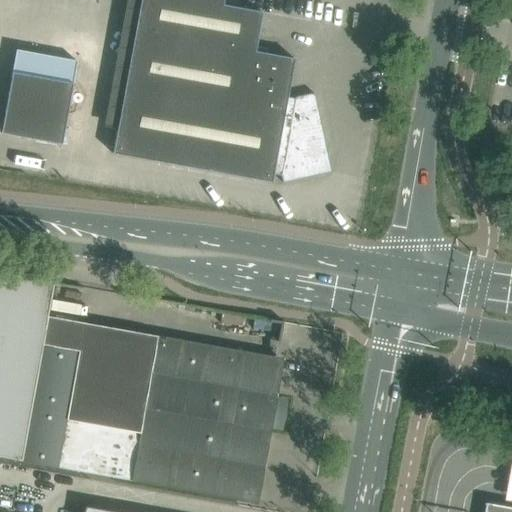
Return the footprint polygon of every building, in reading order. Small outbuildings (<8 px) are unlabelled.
[(140,0),(112,154),(272,183),(273,174),(281,176),(282,183),(331,173),(314,93),(295,97),(295,99),(287,97),(294,59),(255,52),(262,12),(223,5),(223,0),(140,0)] [(50,37),(44,69),(69,73),(74,43),(75,41),(68,40),(50,37)] [(74,68),(73,76),(84,78),(86,70),(74,68)] [(11,73),(0,133),(61,144),(72,84),(11,73)] [(43,337),(47,316),(53,283),(0,273),(0,457),(21,461),(43,337)] [(276,358),(47,316),(43,337),(21,461),(250,502),(264,424),(272,425),(276,401),(268,400),(276,358)] [(511,511),(511,507),(488,503),(486,511),(511,511)]
